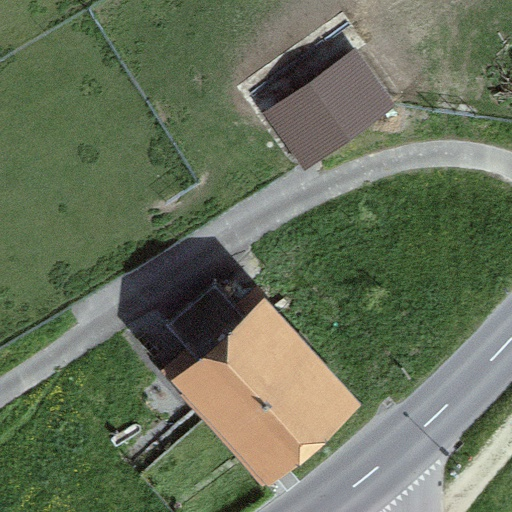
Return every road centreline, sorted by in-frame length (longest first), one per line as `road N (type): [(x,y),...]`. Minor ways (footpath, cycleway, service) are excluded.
road 1 (unclassified): [(0,391),(298,201),(365,169),(423,151),(460,153),(511,173)]
road 2 (secondary): [(511,338),(360,479)]
road 3 (track): [(360,479),(447,499),(511,440)]
